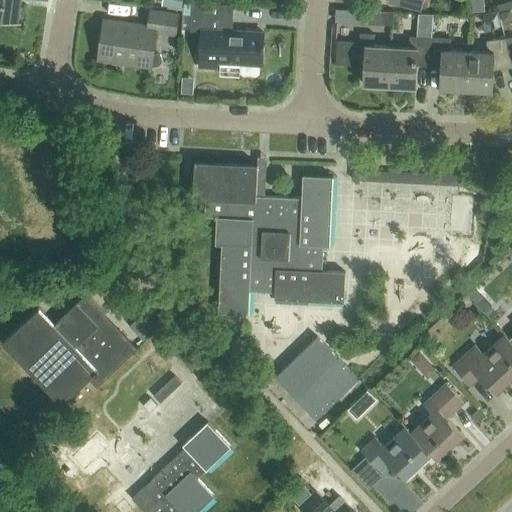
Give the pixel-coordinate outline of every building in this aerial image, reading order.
[(0,0),(0,20),(18,22),(20,0),(0,0)] [(388,0),(388,3),(420,11),(421,7),(425,8),(427,0),(388,0)] [(190,30),(199,30),(197,66),(227,67),(227,62),(241,63),(241,72),(243,75),(256,76),(259,73),(259,64),(263,64),(264,45),(262,45),(263,33),(230,31),(231,5),(192,3),(190,30)] [(174,34),(177,13),(149,9),(147,24),(104,18),(98,58),(124,62),(149,66),(150,65),(153,65),(157,64),(160,62),(160,58),(158,55),(155,53),(151,53),(154,31),(174,34)] [(394,11),(361,9),(360,22),(393,24),(394,11)] [(417,13),(417,25),(431,26),(432,14),(417,13)] [(389,85),(391,47),(374,46),(374,34),(360,33),(360,45),(366,45),(364,84),(389,85)] [(429,62),(431,37),(409,36),(408,48),(391,47),(389,85),(415,87),(416,62),(429,62)] [(451,50),(451,39),(431,37),(429,62),(442,63),(441,88),(467,90),(469,51),(451,50)] [(336,62),(354,63),(354,38),(336,38),(336,62)] [(494,66),(511,64),(504,38),(486,41),(486,52),(469,51),(467,90),(492,91),(494,66)] [(303,176),(302,198),(255,195),(256,165),(195,161),(193,197),(205,198),(204,217),(216,217),(215,244),(222,244),(218,312),(249,314),(250,292),(274,293),(274,299),(343,303),(345,273),(322,271),(324,246),(330,246),(333,177),(303,176)] [(459,175),(352,169),(351,179),(458,185),(459,175)] [(37,308),(1,342),(60,404),(61,406),(89,380),(96,387),(133,352),(122,340),(101,318),(104,316),(85,295),(84,297),(53,325),(48,320),(44,315),(37,308)] [(511,381),(511,341),(506,335),(484,355),(475,345),(453,365),(472,386),(481,378),(496,395),(505,388),(511,381)] [(315,419),(358,379),(317,337),(275,377),(315,419)] [(411,431),(432,454),(437,460),(464,436),(447,418),(464,402),(445,381),(422,403),(431,413),(411,431)] [(356,410),(373,393),(368,388),(351,405),(356,410)] [(158,404),(151,397),(144,404),(150,411),(158,404)] [(197,479),(230,446),(208,421),(182,446),(184,448),(131,497),(145,511),(196,511),(213,496),(197,479)] [(432,454),(411,431),(405,425),(384,445),(374,435),(360,449),(379,470),(388,461),(405,479),(432,454)] [(299,507),(304,511),(353,511),(338,496),(329,505),(316,491),(299,507)]
